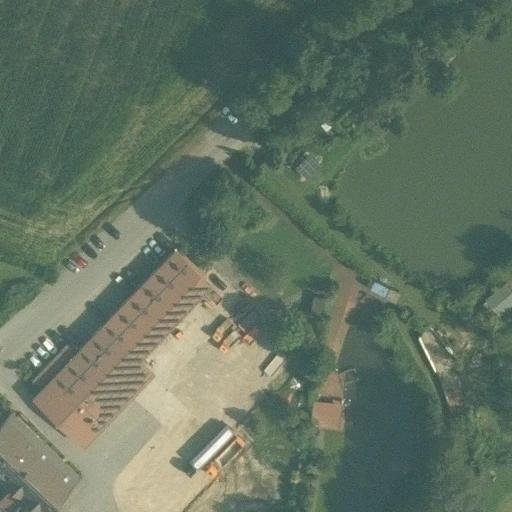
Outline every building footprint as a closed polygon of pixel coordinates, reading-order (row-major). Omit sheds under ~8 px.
[(381,118),(392,104),(376,91),(365,105),(381,118)] [(178,249),(35,395),(86,445),(156,374),(142,360),(216,285),(178,249)] [(511,289),(505,281),(486,296),(499,313),(511,302),(511,289)] [(237,391),(213,369),(249,330),(231,314),(180,371),(206,394),(180,422),(196,437),(237,391)] [(54,511),(83,485),(16,416),(0,431),(0,478),(12,491),(0,502),(0,511),(54,511)] [(179,433),(126,489),(149,511),(167,511),(213,465),(179,433)]
